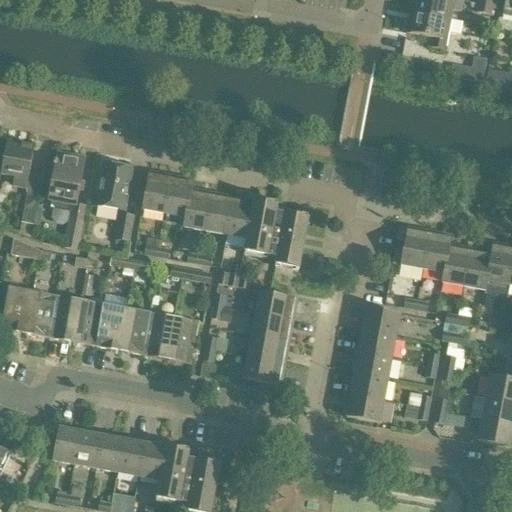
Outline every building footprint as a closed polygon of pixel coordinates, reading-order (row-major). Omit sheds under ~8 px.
[(449,0),(412,0),(410,13),(450,21),(452,11),(460,13),(463,2),(454,1),(449,0)] [(478,0),(477,5),(492,8),(493,0),(478,0)] [(511,0),(505,0),(503,15),(511,17),(511,0)] [(475,13),(491,16),(492,8),(477,5),(475,13)] [(406,34),(432,39),(431,48),(444,51),(448,33),(460,35),(462,23),(450,21),(410,13),(406,34)] [(402,52),(403,42),(383,38),(381,48),(402,52)] [(510,93),(511,80),(511,75),(503,74),(499,91),(510,93)] [(0,176),(13,179),(12,188),(26,191),(34,147),(6,141),(0,176)] [(84,160),(57,155),(48,203),(75,209),(84,160)] [(96,208),(123,213),(131,170),(104,165),(96,205),(96,208)] [(141,212),(164,216),(171,178),(148,173),(141,212)] [(182,229),(191,191),(193,182),(171,178),(164,216),(184,220),(182,229)] [(182,229),(205,234),(212,195),(191,191),(182,229)] [(31,240),(39,196),(26,194),(19,235),(31,240)] [(205,234),(226,238),(233,199),(212,195),(205,234)] [(226,238),(242,241),(249,202),(233,199),(226,238)] [(269,258),(277,214),(275,214),(277,207),(249,202),(242,241),(245,241),(243,253),(244,253),(269,258)] [(129,244),(134,217),(119,214),(114,241),(129,244)] [(308,220),(277,214),(269,258),(275,259),(273,266),(275,267),(298,271),(302,249),(303,245),(304,240),(304,236),(306,227),(308,220)] [(84,219),(69,216),(63,249),(77,252),(84,219)] [(399,267),(422,272),(429,233),(407,229),(402,252),(399,267)] [(422,272),(442,275),(449,237),(429,233),(422,272)] [(440,285),(463,289),(470,250),(450,247),(451,237),(449,237),(442,275),(440,285)] [(10,256),(38,261),(40,252),(39,252),(13,240),(10,256)] [(506,287),(508,288),(511,264),(511,248),(492,245),(490,254),(485,283),(506,287)] [(145,246),(143,257),(155,259),(157,249),(145,246)] [(155,259),(167,262),(167,260),(169,251),(157,249),(155,259)] [(463,289),(483,293),(490,254),(470,250),(463,289)] [(40,252),(38,261),(49,263),(51,254),(40,252)] [(188,254),(186,264),(186,265),(199,267),(201,257),(188,254)] [(212,259),(201,257),(199,267),(210,269),(210,267),(212,259)] [(74,268),(85,270),(87,261),(76,258),(74,268)] [(134,272),(136,262),(126,260),(124,260),(122,269),(134,272)] [(87,261),(85,270),(96,272),(98,263),(87,261)] [(136,262),(134,272),(145,274),(147,264),(136,262)] [(230,266),(228,275),(226,287),(238,289),(242,268),(230,266)] [(169,278),(181,280),(183,270),(171,268),(169,278)] [(238,289),(248,291),(249,284),(252,269),(242,268),(238,289)] [(183,270),(181,280),(192,282),(194,272),(183,270)] [(219,273),(216,285),(217,285),(226,287),(228,275),(219,273)] [(6,300),(0,331),(25,335),(33,293),(8,289),(6,300)] [(33,293),(25,335),(49,340),(57,298),(33,293)] [(258,293),(254,315),(293,322),(297,300),(258,293)] [(225,297),(215,296),(214,295),(212,307),(223,310),(225,297)] [(57,298),(49,340),(72,344),(80,302),(57,298)] [(405,300),(403,309),(415,312),(417,303),(405,300)] [(80,302),(72,344),(95,348),(103,306),(80,302)] [(428,305),(417,303),(415,312),(427,314),(428,305)] [(103,306),(95,348),(119,353),(127,311),(103,306)] [(221,322),(223,310),(212,307),(210,320),(211,320),(221,322)] [(460,308),(458,317),(456,327),(468,330),(470,319),(472,311),(460,308)] [(400,316),(366,310),(362,332),(396,338),(400,316)] [(143,357),(150,315),(127,311),(119,353),(143,357)] [(150,315),(143,357),(166,361),(174,319),(150,315)] [(250,337),(289,344),(293,322),(254,315),(250,337)] [(456,327),(458,317),(446,315),(444,324),(444,325),(456,327)] [(488,324),(488,326),(500,328),(502,318),(490,315),(488,324)] [(500,328),(511,330),(511,327),(511,319),(502,318),(500,328)] [(191,366),(198,324),(174,319),(166,361),(191,366)] [(392,360),(396,338),(362,332),(358,354),(392,360)] [(441,343),(448,344),(454,345),(456,335),(455,335),(443,333),(441,343)] [(456,335),(454,345),(464,347),(466,337),(456,335)] [(250,337),(246,359),(285,366),(289,344),(250,337)] [(217,340),(208,339),(207,339),(205,351),(214,353),(217,340)] [(443,369),(453,371),(461,373),(462,371),(464,360),(463,360),(464,352),(447,349),(446,358),(445,358),(443,369)] [(212,364),(214,353),(205,351),(203,363),(212,364)] [(388,382),(392,360),(358,354),(354,375),(388,382)] [(427,367),(437,368),(439,356),(438,356),(429,354),(427,367)] [(285,366),(246,359),(242,381),(243,381),(281,388),(285,366)] [(488,379),(511,383),(511,360),(506,359),(502,379),(488,377),(488,379)] [(435,380),(437,368),(427,367),(424,379),(435,380)] [(451,383),(453,371),(443,369),(441,381),(451,383)] [(384,403),(388,382),(354,375),(350,396),(384,403)] [(511,383),(488,379),(484,399),(511,403),(511,383)] [(380,425),(384,403),(350,396),(346,419),(373,424),(380,425)] [(419,409),(429,411),(431,399),(421,397),(419,409)] [(511,403),(484,399),(481,421),(511,426),(511,403)] [(435,412),(446,414),(448,402),(437,400),(435,412)] [(429,411),(407,407),(406,407),(404,419),(426,423),(427,423),(429,411)] [(443,426),(446,414),(435,412),(433,424),(443,426)] [(511,426),(481,421),(477,443),(483,444),(510,450),(511,438),(511,426)] [(51,463),(74,467),(80,433),(58,429),(51,463)] [(96,472),(102,437),(80,433),(74,467),(96,472)] [(96,472),(116,475),(122,441),(102,437),(96,472)] [(19,447),(0,438),(0,470),(8,455),(14,458),(19,447)] [(116,475),(139,479),(144,445),(122,441),(116,475)] [(157,483),(163,449),(144,445),(139,479),(157,483)] [(188,453),(163,449),(157,483),(154,500),(156,500),(179,504),(187,461),(188,453)] [(186,506),(184,511),(210,511),(219,466),(187,461),(179,504),(186,506)] [(56,495),(55,504),(66,506),(68,497),(56,495)] [(113,495),(111,505),(109,511),(132,511),(135,499),(113,495)] [(80,499),(68,497),(66,506),(78,509),(80,499)] [(109,511),(111,505),(99,502),(97,511),(109,511)]
